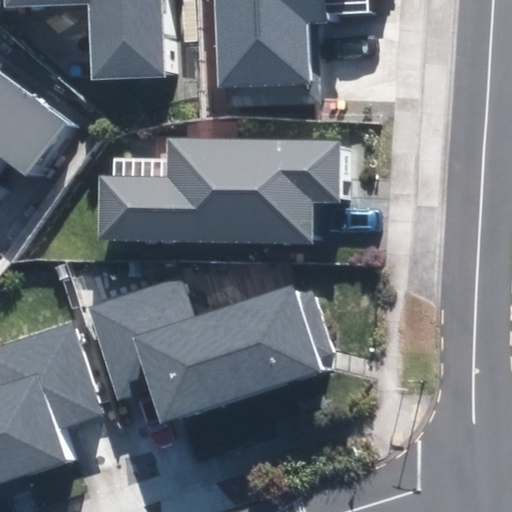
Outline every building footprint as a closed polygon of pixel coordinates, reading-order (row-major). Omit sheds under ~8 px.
[(162,75),(159,0),(0,0),(0,4),(90,2),(93,78),(162,75)] [(213,0),(217,103),(309,100),(306,24),(329,23),(328,0),(213,0)] [(0,155),(1,154),(27,173),(63,125),(0,78),(0,155)] [(100,180),(99,240),(309,241),(309,202),(337,202),(337,142),(169,140),(169,180),(100,180)] [(150,391),(161,423),(337,363),(309,281),(194,320),(180,281),(89,312),(120,401),(150,391)] [(100,411),(70,322),(0,345),(0,482),(63,461),(52,427),(100,411)]
